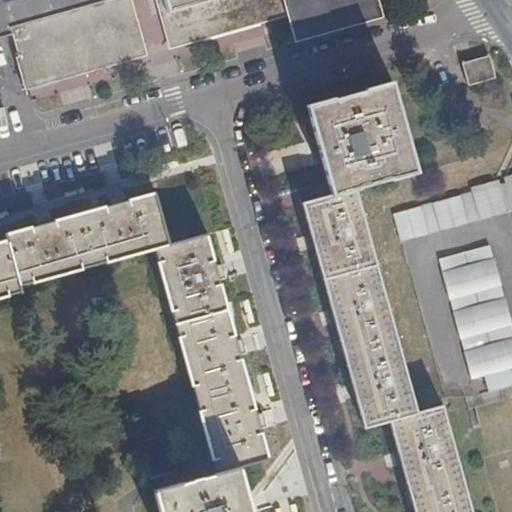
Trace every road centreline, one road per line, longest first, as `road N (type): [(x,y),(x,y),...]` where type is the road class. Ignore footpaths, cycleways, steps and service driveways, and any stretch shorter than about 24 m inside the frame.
road 1 (residential): [(322,511),(210,93)]
road 2 (unclassified): [(484,0),(428,36),(210,93)]
road 3 (unclassified): [(210,93),(0,155)]
